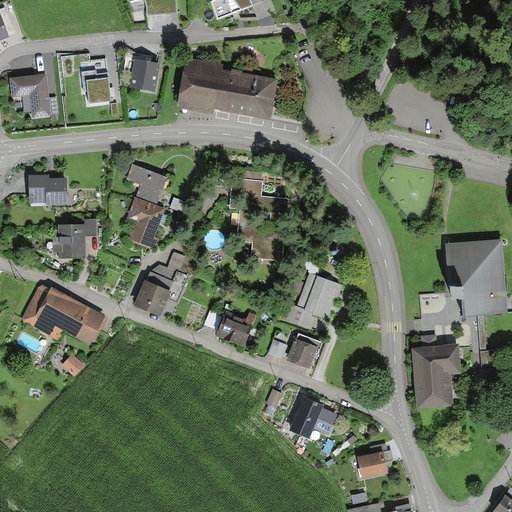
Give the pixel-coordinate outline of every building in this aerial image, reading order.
[(124,0),(126,2),(134,0),(139,0),(143,15),(173,11),(172,0),(124,0)] [(247,0),(223,0),(210,5),(216,22),(251,9),(247,0)] [(158,65),(137,61),(133,86),(154,90),(158,65)] [(218,69),(182,64),(176,111),(266,124),(272,86),(217,78),(218,69)] [(106,71),(86,73),(90,102),(109,100),(106,71)] [(43,80),(6,84),(8,102),(28,100),(30,119),(47,117),(43,80)] [(165,178),(133,166),(128,179),(142,184),(129,218),(137,222),(131,239),(151,246),(164,209),(155,206),(165,178)] [(44,178),(26,179),(28,206),(64,203),(62,181),(45,182),(44,178)] [(262,181),(233,179),(230,207),(242,208),(239,239),(255,240),(254,257),(281,259),(287,199),(261,197),(262,181)] [(83,228),(55,228),(55,264),(83,264),(83,239),(94,239),(93,223),(83,223),(83,228)] [(508,311),(502,236),(446,240),(451,298),(462,297),(463,314),(508,311)] [(158,273),(150,270),(134,310),(157,319),(181,261),(173,258),(168,269),(161,266),(158,273)] [(340,285),(310,275),(299,307),(293,305),(288,320),(310,328),(314,315),(327,319),(340,285)] [(101,318),(43,288),(27,320),(56,335),(60,326),(90,341),(101,318)] [(250,328),(225,318),(218,336),(243,345),(250,328)] [(316,348),(297,341),(290,359),(309,367),(316,348)] [(457,346),(414,350),(419,406),(450,403),(448,373),(459,372),(457,346)] [(492,353),(480,354),(481,370),(494,368),(492,353)] [(83,365),(72,355),(63,365),(74,375),(83,365)] [(281,394),(273,390),(268,402),(275,405),(281,394)] [(337,412),(305,399),(293,429),(309,436),(313,426),(328,432),(337,412)] [(385,461),(392,460),(390,451),(360,457),(364,477),(387,473),(385,461)] [(511,511),(511,501),(505,497),(494,511),(511,511)]
